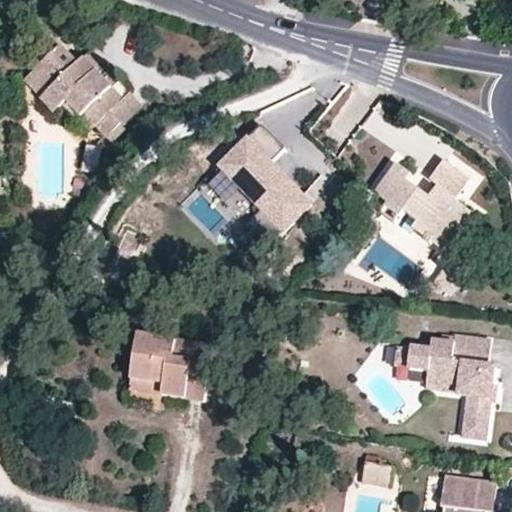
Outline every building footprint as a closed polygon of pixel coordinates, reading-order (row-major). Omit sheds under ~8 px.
[(56,109),(62,105),(65,102),(80,118),(83,116),(96,127),(105,137),(120,123),(109,113),(120,101),(108,90),(112,86),(101,74),(105,70),(91,54),(80,65),(59,44),(23,79),(37,93),(46,85),(49,89),(45,94),(43,95),(43,98),(43,100),(43,102),(44,104),(45,105),(46,107),(47,108),(48,110),(50,110),(52,110),(54,110),(56,109)] [(129,92),(120,101),(109,113),(120,123),(140,103),(129,92)] [(88,135),(96,127),(83,116),(80,118),(65,102),(62,105),(78,120),(76,122),(88,135)] [(256,128),(242,143),(267,165),(280,150),(256,128)] [(267,165),(242,143),(217,170),(261,211),(245,227),(268,249),(309,204),(267,165)] [(101,147),(86,144),(81,169),(96,172),(101,147)] [(469,181),(444,162),(429,183),(438,190),(431,200),(407,182),(410,178),(395,166),(374,194),(387,205),(381,214),(395,225),(403,214),(417,224),(413,230),(425,239),(423,240),(430,245),(431,243),(444,252),(459,231),(462,233),(475,217),(459,206),(454,202),(469,181)] [(308,193),(317,201),(332,184),(323,176),(308,193)] [(474,185),(469,181),(454,202),(459,206),(474,185)] [(468,271),(452,258),(433,284),(444,292),(449,286),(455,290),(468,271)] [(511,260),(496,266),(499,277),(511,273),(511,260)] [(442,336),(441,343),(453,344),(455,338),(442,336)] [(138,337),(132,381),(165,385),(163,398),(204,403),(211,347),(138,337)] [(430,352),(410,350),(409,369),(428,373),(427,383),(458,387),(467,398),(463,438),(486,441),(490,405),(492,388),(494,371),(486,370),(489,342),(455,338),(453,344),(441,343),(432,341),(430,352)] [(410,350),(398,348),(395,368),(409,369),(410,350)] [(130,394),(163,398),(165,385),(132,381),(130,394)] [(425,392),(467,398),(458,387),(427,383),(425,392)] [(58,402),(33,396),(31,409),(54,415),(58,402)] [(76,407),(61,403),(59,411),(74,415),(76,407)] [(391,465),(365,462),(362,482),(388,486),(391,465)] [(474,511),(478,482),(446,477),(441,509),(444,509),(443,511),(474,511)] [(493,511),(496,484),(478,482),(474,511),(493,511)]
